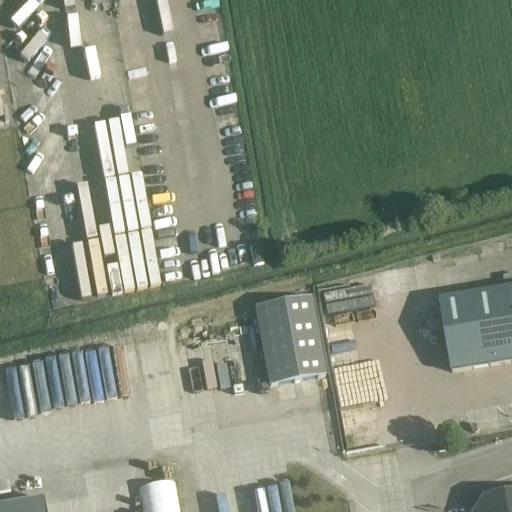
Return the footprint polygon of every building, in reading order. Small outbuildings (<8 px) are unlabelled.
[(511,289),(440,301),(449,355),(452,374),(511,364),(511,289)] [(310,300),(254,310),(269,389),(325,379),(310,300)] [(167,345),(173,393),(226,387),(221,339),(167,345)] [(0,418),(139,396),(131,345),(0,366),(0,418)] [(364,459),(363,481),(395,482),(396,460),(364,459)] [(34,511),(77,511),(49,472),(21,492),(34,511)] [(511,511),(511,495),(486,500),(476,511),(511,511)]
